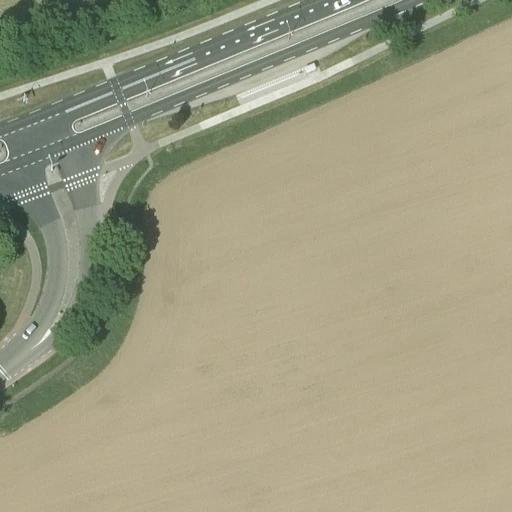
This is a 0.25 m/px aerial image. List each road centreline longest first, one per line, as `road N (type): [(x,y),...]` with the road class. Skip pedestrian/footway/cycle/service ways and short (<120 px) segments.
road 1 (primary): [(66,145),(419,0)]
road 2 (primary): [(324,0),(29,119)]
road 3 (tertiary): [(20,354),(35,354),(58,334),(89,268),(87,206),(66,145)]
road 4 (tertiary): [(20,162),(56,260),(49,304),(20,354)]
